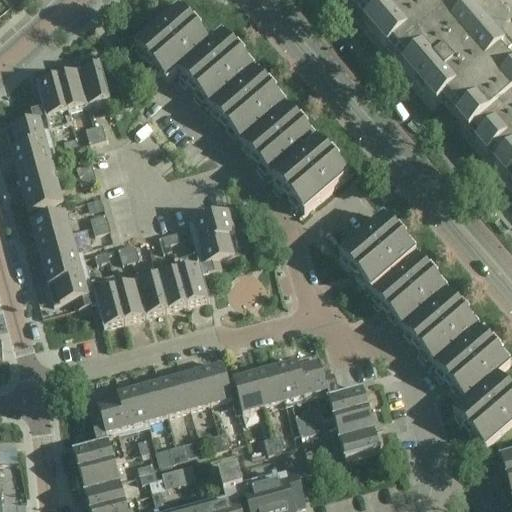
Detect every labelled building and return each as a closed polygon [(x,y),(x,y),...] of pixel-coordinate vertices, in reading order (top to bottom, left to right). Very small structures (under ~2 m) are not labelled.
[(511,60),(493,38),(497,35),(496,34),(491,28),(486,22),(482,25),(470,12),(464,16),(458,8),(450,0),(348,0),(352,13),(436,110),(442,105),(511,186),(511,60)] [(134,47),(150,66),(166,85),(179,75),(304,220),(348,182),(221,35),(209,45),(178,9),(134,47)] [(99,71),(77,77),(86,111),(108,105),(99,71)] [(77,77),(56,83),(68,128),(71,127),(68,116),(86,111),(77,77)] [(38,123),(43,121),(47,134),(68,128),(56,83),(34,89),(40,111),(35,113),(38,123)] [(3,132),(11,161),(46,151),(38,123),(35,113),(23,116),(26,126),(3,132)] [(102,130),(93,132),(98,147),(106,145),(102,130)] [(85,134),(89,150),(98,147),(93,132),(85,134)] [(76,144),(63,148),(65,156),(78,152),(76,144)] [(11,161),(16,180),(51,170),(46,151),(11,161)] [(76,173),(78,182),(94,177),(91,169),(76,173)] [(16,180),(22,199),(56,189),(51,170),(16,180)] [(96,186),(94,177),(78,182),(80,190),(96,186)] [(56,189),(22,199),(27,217),(61,208),(56,189)] [(28,225),(34,247),(69,237),(63,216),(28,225)] [(209,221),(191,226),(206,279),(220,275),(217,265),(221,264),(239,259),(226,216),(209,221)] [(90,224),(92,233),(108,228),(105,220),(90,224)] [(382,221),(339,259),(464,404),(452,415),(485,453),(511,429),(511,395),(498,379),(510,368),(382,221)] [(110,237),(108,228),(92,233),(94,241),(110,237)] [(34,247),(40,268),(75,258),(69,237),(34,247)] [(178,237),(168,240),(171,249),(181,246),(178,237)] [(158,243),(162,259),(172,256),(169,249),(171,249),(168,240),(158,243)] [(139,260),(153,258),(151,245),(137,247),(139,260)] [(134,249),(126,252),(130,268),(139,265),(134,249)] [(117,254),(121,270),(130,268),(126,252),(117,254)] [(107,257),(94,261),(97,270),(109,266),(107,257)] [(40,268),(46,289),(81,279),(75,258),(40,268)] [(195,259),(173,265),(185,310),(207,305),(195,259)] [(175,275),(155,281),(165,316),(185,310),(173,265),(175,275)] [(77,314),(90,311),(87,301),(81,279),(46,289),(52,310),(74,304),(77,314)] [(112,281),(111,282),(123,327),(144,322),(134,286),(115,292),(112,281)] [(155,281),(134,286),(144,322),(165,316),(155,281)] [(90,311),(95,309),(102,333),(123,327),(111,282),(89,287),(93,299),(87,301),(90,311)] [(288,369),(275,373),(285,407),(297,404),(326,396),(326,399),(337,396),(336,394),(335,390),(333,380),(325,382),(322,383),(322,381),(316,362),(288,369)] [(221,370),(201,375),(210,409),(230,404),(221,370)] [(260,377),(254,378),(263,413),(269,411),(285,407),(275,373),(260,377)] [(201,375),(181,381),(190,415),(210,409),(201,375)] [(254,378),(232,384),(241,419),(263,413),(254,378)] [(181,381),(161,386),(170,420),(190,415),(181,381)] [(161,386),(141,391),(150,426),(170,420),(161,386)] [(141,391),(121,397),(130,431),(150,426),(141,391)] [(327,402),(315,405),(322,428),(333,425),(344,466),(378,457),(361,393),(338,399),(337,396),(326,399),(327,402)] [(91,427),(96,446),(72,453),(87,511),(137,511),(135,503),(124,506),(113,467),(124,464),(117,440),(106,443),(105,438),(130,431),(121,397),(95,404),(100,425),(91,427)] [(306,431),(303,419),(294,422),(300,442),(316,438),(313,429),(306,431)] [(227,438),(219,440),(223,456),(231,454),(227,438)] [(223,456),(219,440),(210,443),(214,458),(223,456)] [(280,440),(271,443),(276,458),(284,456),(280,440)] [(276,458),(271,443),(263,445),(267,461),(276,458)] [(137,448),(140,460),(149,458),(146,445),(137,448)] [(185,449),(177,452),(181,467),(189,465),(185,449)] [(181,467),(177,452),(168,454),(172,469),(181,467)] [(511,455),(498,459),(511,509),(511,455)] [(322,462),(307,467),(309,476),(325,471),(322,462)] [(137,473),(139,481),(154,477),(152,469),(137,473)] [(161,479),(165,494),(195,486),(191,471),(161,479)] [(218,478),(224,498),(243,492),(238,472),(218,478)] [(305,511),(295,473),(282,476),(283,480),(263,486),(265,493),(243,499),(247,511),(305,511)] [(154,477),(139,481),(141,490),(157,486),(154,477)] [(156,511),(163,510),(160,497),(151,499),(154,511),(156,511)]
